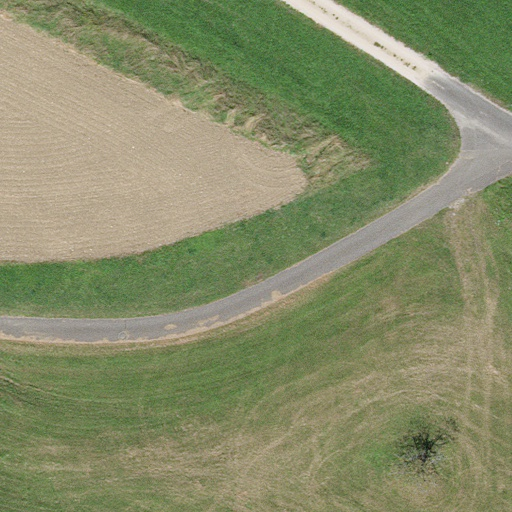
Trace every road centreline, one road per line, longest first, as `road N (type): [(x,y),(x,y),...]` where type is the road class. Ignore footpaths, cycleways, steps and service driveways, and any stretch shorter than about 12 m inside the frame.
road 1 (track): [(505,135),(409,216),(256,300),(149,336),(0,337)]
road 2 (residential): [(511,139),(361,44)]
